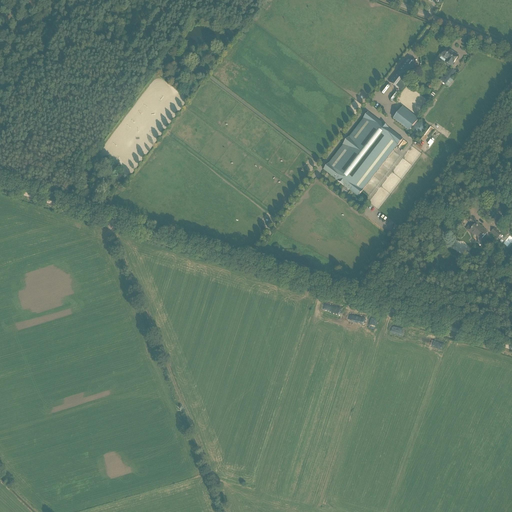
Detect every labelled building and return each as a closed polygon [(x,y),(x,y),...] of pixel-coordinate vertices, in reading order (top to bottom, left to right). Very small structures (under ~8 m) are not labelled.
[(458,57),(446,48),(445,51),(443,50),(441,53),(442,54),(441,56),(447,60),(445,63),(451,67),(453,64),(453,65),(456,61),(458,57)] [(416,66),(408,59),(390,83),(398,89),(402,91),(409,82),(405,79),(406,79),(405,78),(415,65),(416,66)] [(442,77),(439,81),(445,85),(455,72),(451,69),(444,78),(442,77)] [(402,107),(393,119),(409,132),(419,120),(402,107)] [(364,119),(349,138),(348,138),(343,145),(343,146),(328,164),(323,170),(338,181),(338,182),(344,186),(358,197),(363,191),(362,191),(398,145),(398,146),(403,140),(388,129),(389,128),(383,124),(382,124),(368,113),(363,119),(364,119)] [(487,233),(480,227),(479,226),(469,217),(466,221),(470,225),(465,230),(469,233),(469,232),(474,236),(474,235),(477,238),(478,245),(482,245),(482,239),(483,236),(487,233)] [(501,217),(496,223),(497,224),(501,228),(507,222),(501,217)] [(498,238),(501,235),(498,232),(494,228),(491,232),(498,238)] [(340,317),(359,322),(361,315),(342,310),(340,317)]
